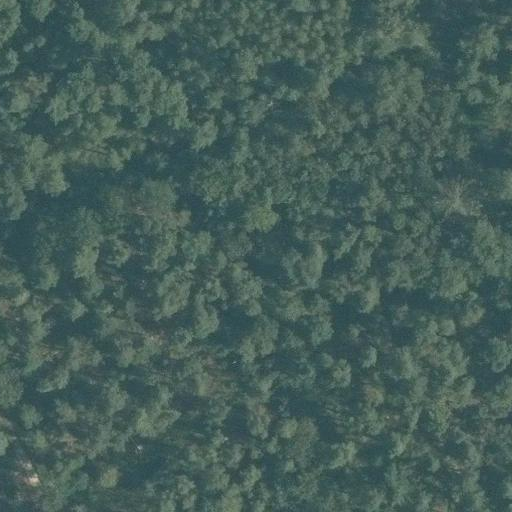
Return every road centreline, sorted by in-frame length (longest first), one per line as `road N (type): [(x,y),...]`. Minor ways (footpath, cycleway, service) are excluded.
road 1 (track): [(153,0),(336,511)]
road 2 (track): [(261,108),(482,0)]
road 3 (track): [(441,18),(511,209)]
